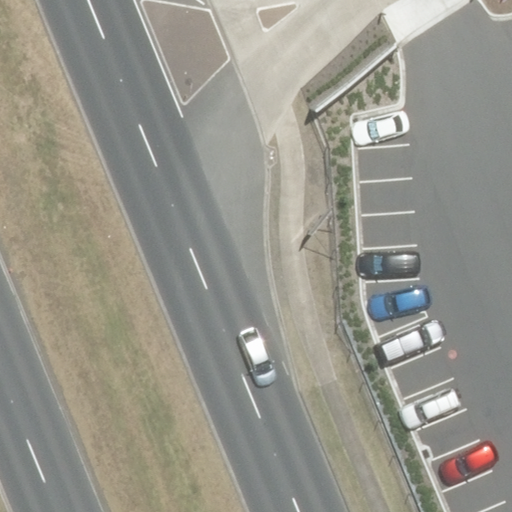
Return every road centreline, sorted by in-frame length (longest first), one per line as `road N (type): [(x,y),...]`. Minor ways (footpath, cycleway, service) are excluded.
road 1 (primary): [(124,0),(338,511)]
road 2 (primary): [(72,511),(0,336)]
